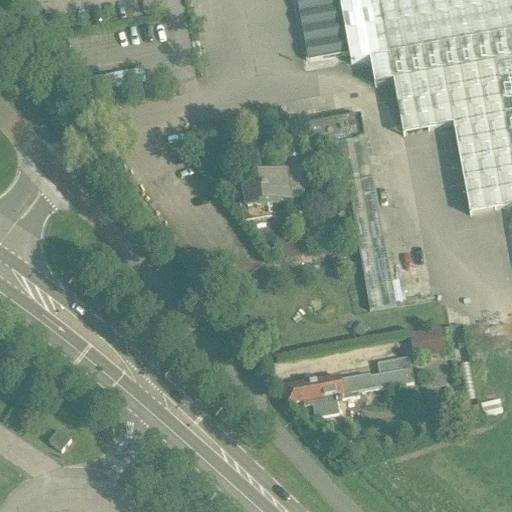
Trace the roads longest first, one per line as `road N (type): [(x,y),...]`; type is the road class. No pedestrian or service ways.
road 1 (unclassified): [(350,511),(50,172)]
road 2 (unknown): [(260,75),(343,94),(444,217),(511,274)]
road 3 (secondary): [(221,457),(200,419),(66,303),(0,276)]
road 4 (secondary): [(0,279),(179,440),(221,457)]
road 5 (unknown): [(114,119),(233,275)]
road 6 (unknown): [(188,97),(182,57),(85,76)]
